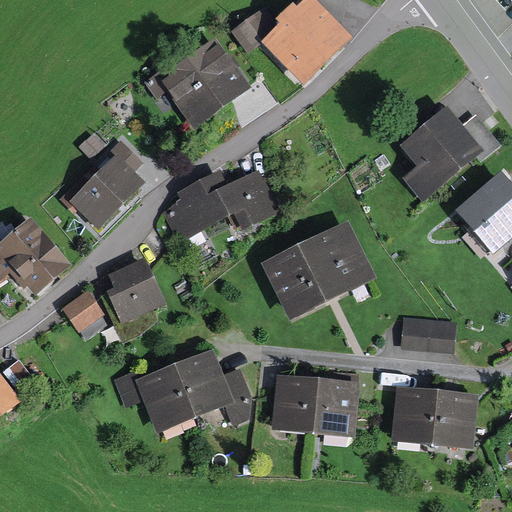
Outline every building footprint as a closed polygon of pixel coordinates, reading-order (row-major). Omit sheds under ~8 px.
[(362,40),(325,0),(324,0),(294,27),(274,5),(246,30),(267,53),(284,39),(320,78),(362,40)] [(167,79),(197,125),(254,88),(223,42),(167,79)] [(412,175),(431,201),(505,144),(483,115),(471,124),(458,108),(408,147),(423,167),(412,175)] [(79,192),(108,223),(161,174),(132,143),(79,192)] [(170,214),(181,238),(239,211),(246,227),(275,213),(258,177),(225,191),(219,178),(182,195),(187,206),(170,214)] [(511,196),(501,183),(463,214),(493,250),(511,234),(511,196)] [(28,227),(1,251),(0,249),(0,278),(13,271),(34,294),(64,266),(28,227)] [(344,230),(270,267),(294,315),(368,278),(344,230)] [(143,265),(113,278),(118,292),(111,295),(122,320),(160,304),(143,265)] [(87,298),(68,311),(80,329),(99,316),(87,298)] [(404,322),(402,351),(454,355),(456,325),(404,322)] [(212,355),(176,369),(195,414),(247,392),(239,373),(223,380),(212,355)] [(160,428),(195,414),(176,369),(145,382),(142,374),(121,383),(129,402),(147,395),(160,428)] [(318,385),(282,382),(278,426),(314,429),(318,385)] [(0,412),(13,403),(0,384),(0,412)] [(354,388),(318,385),(314,429),(350,432),(354,388)] [(399,394),(396,438),(432,440),(435,397),(399,394)] [(435,397),(432,440),(467,443),(471,399),(435,397)]
